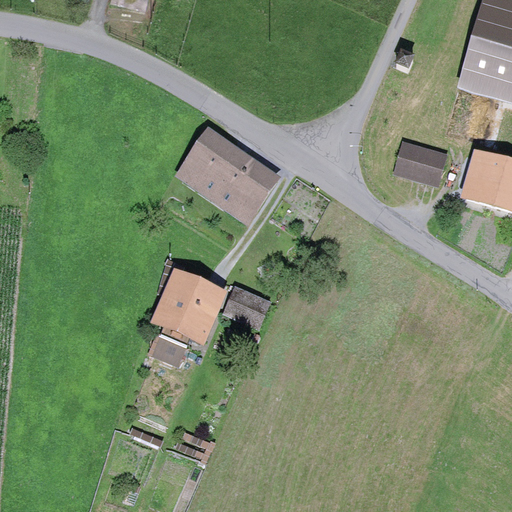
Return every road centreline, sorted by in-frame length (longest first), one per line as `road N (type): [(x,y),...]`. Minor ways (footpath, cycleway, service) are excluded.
road 1 (unclassified): [(329,173),(144,63),(92,40),(0,21)]
road 2 (unclassified): [(511,296),(329,173)]
road 3 (unclassified): [(329,173),(408,0)]
